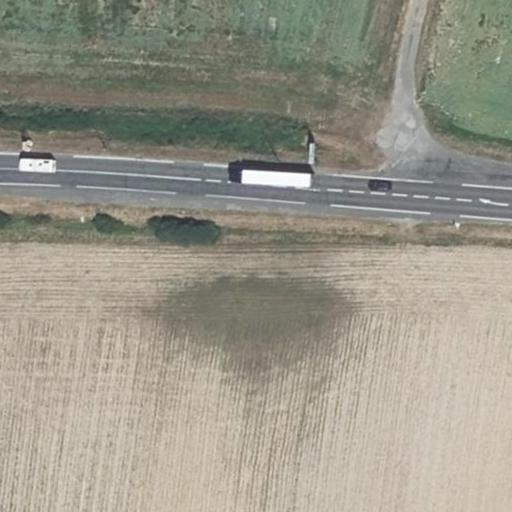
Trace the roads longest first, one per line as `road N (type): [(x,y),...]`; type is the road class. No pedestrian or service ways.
road 1 (secondary): [(0,168),(511,202)]
road 2 (track): [(508,201),(398,124),(430,0)]
